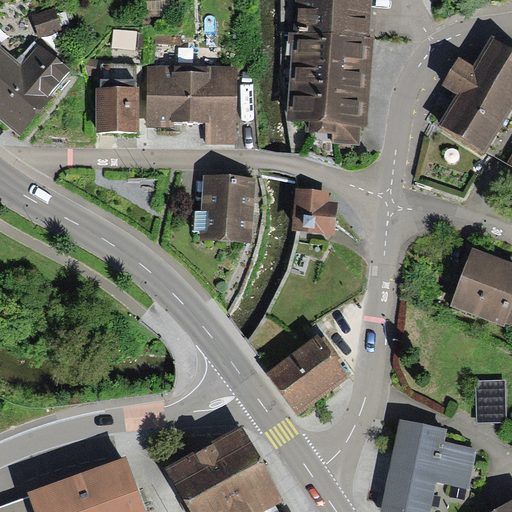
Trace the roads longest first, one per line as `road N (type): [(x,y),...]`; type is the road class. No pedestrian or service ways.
road 1 (residential): [(4,182),(48,157),(258,157),(319,170),(389,199)]
road 2 (tertiary): [(4,182),(141,263),(194,314),(249,387)]
road 3 (unclassified): [(389,199),(369,391),(348,439),(311,474)]
road 4 (unclassified): [(0,454),(68,426),(213,404),(249,387)]
road 5 (unclassified): [(436,46),(406,93),(389,199)]
road 6 (residential): [(389,199),(511,234)]
